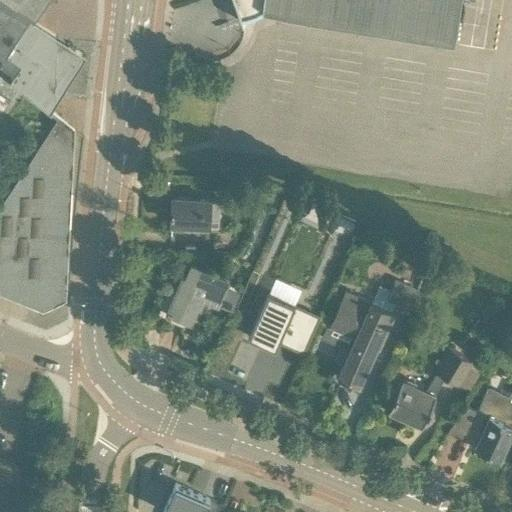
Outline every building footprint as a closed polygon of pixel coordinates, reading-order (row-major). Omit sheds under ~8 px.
[(0,0),(0,62),(15,73),(20,64),(6,55),(28,21),(32,24),(47,0),(0,0)] [(263,7),(370,24),(453,38),(459,0),(233,0),(240,17),(242,22),(244,21),(242,17),(263,9),(263,7)] [(11,79),(46,106),(58,92),(51,87),(53,51),(50,49),(56,39),(32,24),(28,21),(6,55),(20,64),(15,73),(11,79)] [(0,206),(0,289),(31,302),(43,307),(63,297),(72,129),(59,118),(5,199),(0,206)] [(210,201),(210,199),(172,197),(170,232),(217,235),(219,201),(210,201)] [(217,306),(229,282),(192,265),(186,279),(183,278),(168,310),(167,310),(165,314),(170,316),(171,315),(191,323),(201,299),(217,306)] [(427,297),(417,293),(418,290),(394,279),(385,299),(394,303),(391,307),(406,315),(409,308),(419,313),(427,297)] [(321,310),(270,287),(247,338),(275,351),(279,343),(302,354),(321,310)] [(359,386),(376,346),(377,346),(393,311),(370,301),(370,302),(345,292),(331,326),(355,337),(339,374),(337,374),(336,376),(359,386)] [(448,348),(435,371),(470,389),(482,366),(448,348)] [(436,395),(399,380),(388,409),(392,411),(391,413),(402,418),(403,416),(423,425),(436,395)] [(498,458),(500,459),(510,437),(511,437),(511,400),(487,389),(478,410),(468,406),(453,428),(479,439),(475,448),(488,454),(490,457),(494,459),(498,458)] [(0,511),(28,511),(30,468),(0,455),(0,511)] [(203,511),(209,499),(176,484),(163,511),(203,511)]
